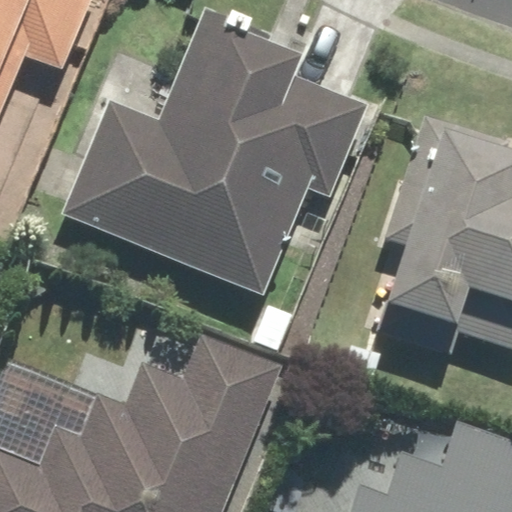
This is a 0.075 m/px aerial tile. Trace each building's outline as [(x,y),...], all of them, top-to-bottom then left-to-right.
[(0,0),(0,115),(23,60),(62,76),(93,0),(0,0)] [(106,104),(59,219),(261,301),(305,195),(328,205),(367,111),(295,81),(306,54),(204,12),(157,125),(106,104)] [(511,146),(420,118),(381,242),(405,249),(385,314),(511,353),(511,146)] [(299,322),(261,301),(238,343),(276,364),(299,322)] [(224,511),(280,371),(203,341),(186,384),(141,366),(125,407),(97,397),(79,441),(54,431),(39,471),(0,456),(0,511),(224,511)] [(511,511),(511,446),(458,430),(445,475),(401,461),(388,503),(358,494),(352,511),(511,511)]
